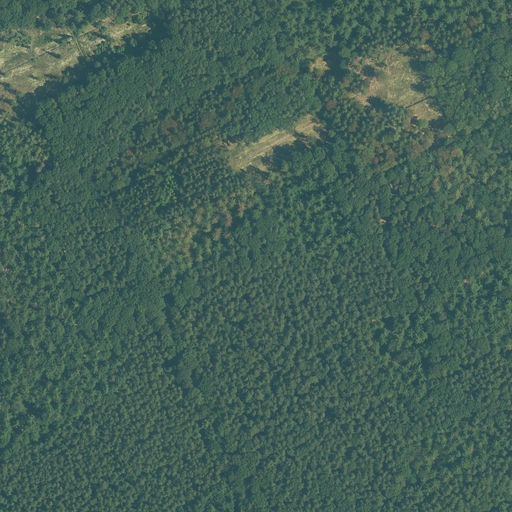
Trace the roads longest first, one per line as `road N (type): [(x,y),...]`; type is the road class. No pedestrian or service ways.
road 1 (track): [(0,359),(179,295),(377,177)]
road 2 (track): [(282,37),(220,47),(200,89),(126,127),(97,176),(81,173)]
road 3 (track): [(377,177),(384,245),(399,280),(438,322),(511,358)]
road 4 (track): [(264,0),(327,122),(377,177)]
road 5 (track): [(296,62),(403,12),(494,25)]
road 6 (track): [(62,168),(24,185),(78,332)]
road 7 (track): [(459,139),(424,59),(511,14)]
